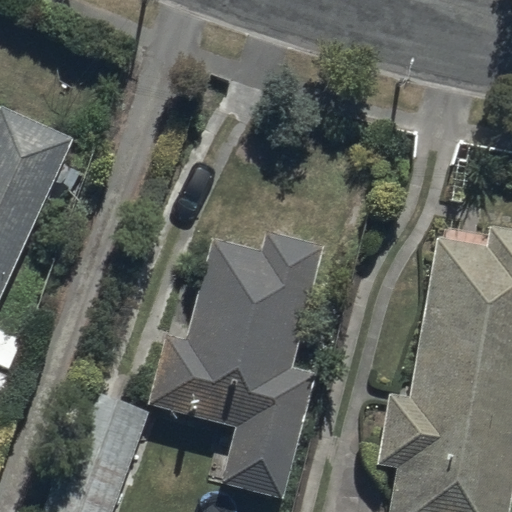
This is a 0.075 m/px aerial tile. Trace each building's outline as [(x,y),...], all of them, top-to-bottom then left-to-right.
[(0,294),(44,198),(58,162),(71,136),(0,104),(0,294)] [(84,173),(58,162),(44,198),(70,209),(84,173)] [(506,511),(511,482),(511,226),(486,222),(482,243),(434,234),(407,392),(386,388),(374,461),(395,465),(386,511),(506,511)] [(323,243),(263,229),(259,248),(209,236),(186,336),(164,330),(146,405),(230,425),(217,482),(285,498),(315,370),(294,365),(323,243)] [(21,339),(0,328),(0,364),(8,368),(21,339)] [(108,511),(147,410),(84,386),(37,511),(108,511)]
